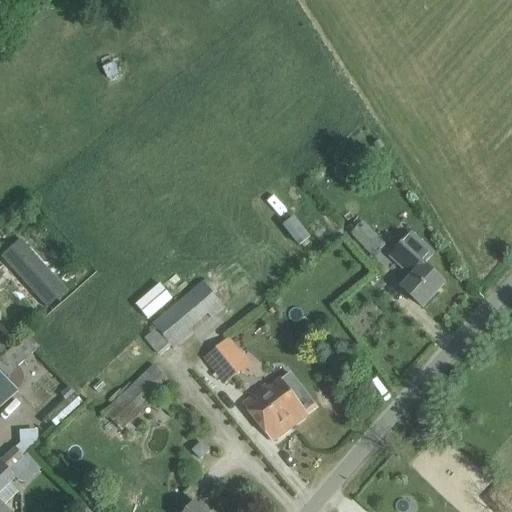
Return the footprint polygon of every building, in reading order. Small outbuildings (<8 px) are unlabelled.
[(372,258),(385,245),(363,222),(350,234),(372,258)] [(433,255),(418,242),(411,235),(390,258),(411,277),(400,288),(423,308),(444,285),(424,266),(433,255)] [(45,307),(64,290),(21,240),(1,257),(45,307)] [(203,283),(190,293),(208,315),(211,319),(224,308),(203,283)] [(160,285),(137,305),(149,320),(173,300),(160,285)] [(156,329),(144,338),(159,357),(172,347),(174,350),(194,333),(172,308),(152,324),(156,329)] [(347,308),(340,314),(347,322),(354,316),(347,308)] [(26,334),(0,357),(0,407),(16,393),(4,379),(38,348),(26,334)] [(228,339),(206,356),(226,381),(248,365),(228,339)] [(172,385),(163,376),(152,366),(103,412),(122,432),(142,413),(149,420),(164,405),(158,398),(172,385)] [(291,395),(283,384),(271,393),(266,386),(244,405),(273,443),(307,416),(306,415),(316,408),(300,388),(291,395)] [(68,388),(60,395),(65,401),(73,394),(68,388)] [(202,442),(192,451),(201,461),(211,452),(202,442)] [(21,456),(13,447),(0,460),(0,462),(6,469),(21,456)] [(0,511),(9,511),(3,505),(17,492),(9,484),(15,478),(8,470),(6,469),(0,462),(0,511)]
